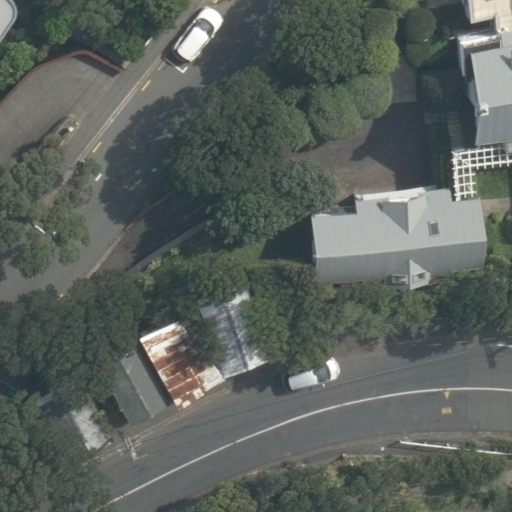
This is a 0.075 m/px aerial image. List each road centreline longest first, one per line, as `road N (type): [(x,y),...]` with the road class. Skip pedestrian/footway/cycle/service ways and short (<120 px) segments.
road 1 (residential): [(511,383),(415,380),(333,396),(264,418),(89,511)]
road 2 (tertiary): [(0,314),(260,0)]
